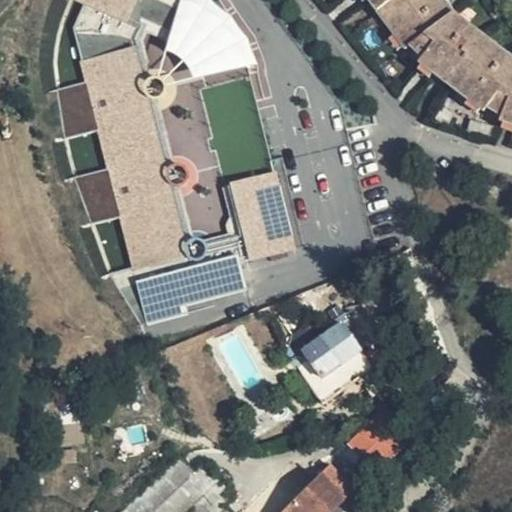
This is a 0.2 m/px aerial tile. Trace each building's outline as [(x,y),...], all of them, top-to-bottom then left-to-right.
[(73,0),(127,23),(137,0),(73,0)] [(511,58),(502,50),(452,12),(442,0),(371,0),(405,45),(410,43),(421,55),(419,60),(484,110),(486,106),(501,114),(500,118),(511,122),(511,58)] [(118,216),(133,272),(190,256),(139,75),(142,74),(134,45),(78,61),(84,82),(54,91),(67,138),(95,130),(107,169),(77,177),(90,224),(118,216)] [(228,182),(249,262),(297,249),(276,169),(228,182)] [(323,377),(361,349),(349,332),(355,326),(344,311),(316,332),(320,337),(303,349),(323,377)] [(372,469),(413,435),(389,406),(350,444),(372,469)] [(196,473),(180,455),(119,511),(180,511),(217,476),(205,464),(196,473)] [(326,511),(347,492),(340,485),(345,479),(331,465),(283,511),(326,511)] [(187,511),(233,511),(227,505),(236,496),(220,480),(187,511)]
